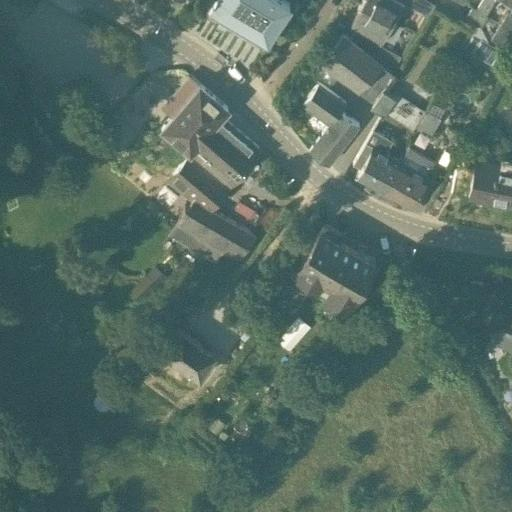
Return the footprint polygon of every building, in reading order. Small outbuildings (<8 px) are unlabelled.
[(285,0),(214,0),(209,10),(263,43),(281,14),(289,2),(285,0)] [(413,0),(361,0),(361,1),(393,19),(403,1),(411,5),(413,0)] [(486,14),(494,0),(480,0),(476,7),(472,5),(466,15),(478,23),(481,25),(482,25),(488,15),(486,14)] [(382,38),(393,19),(361,1),(350,20),(382,38)] [(501,48),(511,30),(511,13),(508,11),(495,32),(491,30),(493,26),(492,25),(496,20),(488,15),(482,25),(489,41),(501,48)] [(478,23),(464,47),(472,51),(481,36),(489,41),(482,25),(481,25),(478,23)] [(344,31),(318,61),(339,77),(363,46),(351,37),(344,31)] [(481,36),(472,51),(492,64),(501,48),(489,41),(481,36)] [(393,69),(402,55),(380,43),(374,54),(393,69)] [(328,161),(359,122),(340,108),(345,101),(319,80),(302,102),(328,122),(309,146),(328,161)] [(230,183),(260,147),(221,114),(227,106),(199,82),(161,127),(188,150),(166,177),(191,199),(169,234),(215,263),(224,250),(240,259),(256,234),(221,212),(210,203),(229,182),(230,183)] [(383,116),(385,113),(412,131),(425,110),(398,93),(395,98),(383,90),(371,108),(383,116)] [(365,140),(352,162),(359,166),(354,175),(381,190),(400,158),(386,151),(393,139),(373,127),(365,140)] [(400,158),(381,190),(409,206),(427,174),(424,172),(427,166),(429,167),(437,152),(412,138),(400,158)] [(511,166),(476,159),(469,196),(509,204),(511,187),(511,166)] [(349,307),(375,259),(339,238),(343,232),(325,221),(295,270),(318,284),(322,278),(332,284),(326,293),(349,307)] [(155,263),(130,290),(142,302),(167,275),(155,263)] [(288,283),(282,294),(299,304),(305,293),(288,283)] [(260,287),(247,312),(264,321),(277,297),(260,287)] [(179,325),(161,352),(200,377),(217,351),(179,325)] [(217,418),(211,428),(220,434),(226,423),(217,418)]
